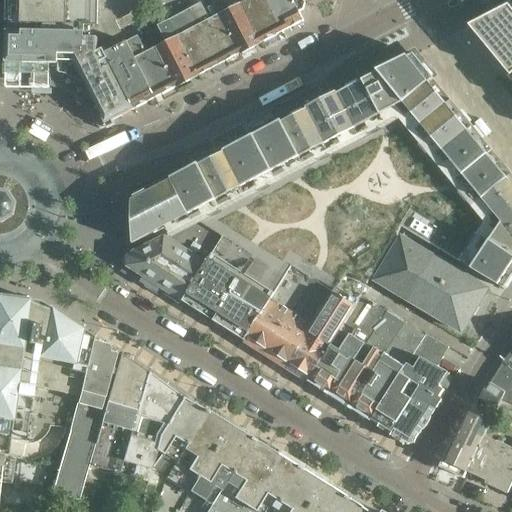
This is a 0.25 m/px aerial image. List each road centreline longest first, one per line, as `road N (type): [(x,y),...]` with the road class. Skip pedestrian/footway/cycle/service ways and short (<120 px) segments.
road 1 (residential): [(407,489),(103,292),(35,239)]
road 2 (residential): [(39,178),(157,135),(363,32)]
road 3 (residential): [(407,489),(511,314)]
